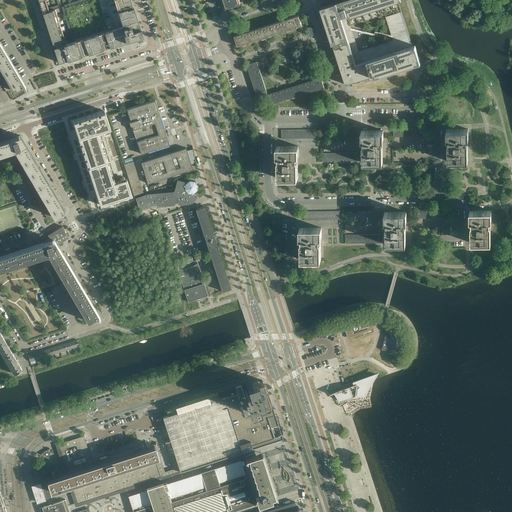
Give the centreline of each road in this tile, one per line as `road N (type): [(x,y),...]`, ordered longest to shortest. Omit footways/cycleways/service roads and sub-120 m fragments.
road 1 (secondary): [(288,352),(195,56)]
road 2 (secondary): [(177,66),(265,341)]
road 3 (unclassified): [(0,311),(27,347),(108,322),(71,247),(82,232),(77,218)]
road 4 (residential): [(439,199),(275,200),(268,119)]
road 5 (tertiary): [(255,354),(25,432)]
road 6 (tertiary): [(35,441),(255,369)]
road 7 (residential): [(439,199),(434,120),(343,118)]
road 8 (secondary): [(340,511),(288,352)]
road 9 (secondary): [(276,374),(321,511)]
road 10 (residential): [(343,118),(306,0)]
